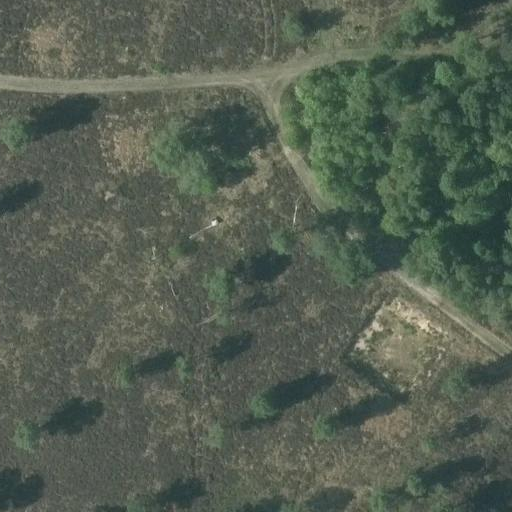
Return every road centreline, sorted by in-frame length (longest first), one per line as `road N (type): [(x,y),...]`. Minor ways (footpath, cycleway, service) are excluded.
road 1 (track): [(0,83),(167,85),(361,60),(431,61),(459,58),(511,30)]
road 2 (track): [(265,76),(281,141),(352,240),(511,358)]
